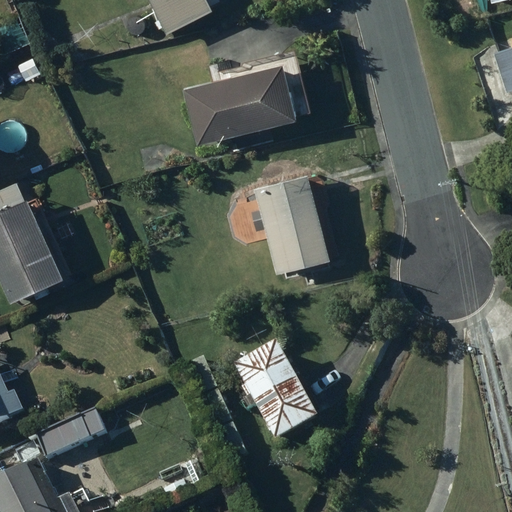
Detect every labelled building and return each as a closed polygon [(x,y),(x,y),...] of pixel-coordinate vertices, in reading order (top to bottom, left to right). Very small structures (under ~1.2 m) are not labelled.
[(161,0),(171,18),(165,21),(168,29),(175,25),(179,32),(226,9),(221,0),(161,0)] [(511,48),(502,52),(511,84),(511,48)] [(298,62),(198,87),(212,144),(312,119),(298,62)] [(0,172),(9,169),(0,148),(0,172)] [(272,208),(261,211),(266,229),(276,227),(288,272),(343,259),(322,173),(267,187),(272,208)] [(23,182),(0,192),(0,245),(25,301),(78,277),(43,198),(33,203),(23,182)] [(292,345),(245,369),(256,388),(246,393),(256,413),(267,408),(286,444),(331,420),(292,345)] [(0,426),(27,414),(2,359),(0,360),(0,426)] [(191,368),(204,398),(225,388),(212,359),(191,368)] [(226,392),(207,400),(220,431),(239,422),(226,392)] [(104,412),(45,438),(54,460),(113,433),(104,412)] [(221,434),(235,464),(255,455),(241,425),(221,434)] [(0,511),(87,511),(80,498),(70,503),(49,463),(38,469),(37,465),(0,484),(0,511)] [(187,485),(176,490),(180,499),(192,494),(187,485)]
